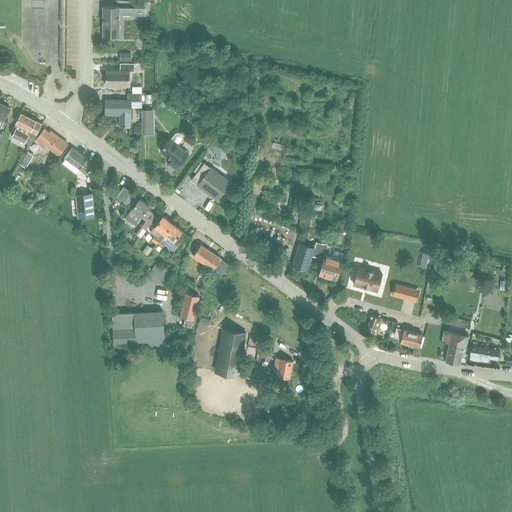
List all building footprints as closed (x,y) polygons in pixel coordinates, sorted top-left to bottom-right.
[(119,6),(103,6),(103,36),(119,36),(119,15),(145,15),(145,8),(119,7),(119,6)] [(132,52),(120,52),(120,61),(132,61),(132,52)] [(106,70),(106,85),(129,85),(129,71),(134,71),(134,63),(120,63),(120,70),(106,70)] [(141,93),(132,93),(127,93),(127,100),(106,100),(106,114),(120,114),(120,126),(129,126),(130,114),(131,114),(131,107),(142,107),(141,93)] [(0,128),(4,120),(10,108),(0,102),(0,128)] [(152,134),(152,110),(144,110),(144,134),(152,134)] [(41,124),(21,113),(16,123),(14,127),(12,136),(30,145),(41,124)] [(59,154),(67,143),(51,130),(49,132),(44,128),(35,141),(41,145),(43,142),(59,154)] [(174,133),(170,138),(166,144),(165,143),(164,145),(164,146),(160,151),(172,160),(169,163),(176,169),(189,153),(177,144),(181,139),(181,137),(181,136),(180,134),(179,133),(178,133),(176,133),(174,133)] [(66,158),(62,162),(76,173),(79,168),(86,173),(94,163),(72,147),(64,157),(66,158)] [(28,151),(20,163),(26,167),(33,154),(28,151)] [(204,162),(191,180),(198,185),(217,199),(228,184),(230,182),(211,167),(204,162)] [(129,206),(136,196),(123,186),(116,196),(129,206)] [(76,194),(78,217),(94,216),(92,192),(76,194)] [(150,206),(139,198),(125,217),(136,225),(142,217),(150,206)] [(315,215),(305,213),(304,227),(313,229),(312,237),(318,238),(319,225),(314,224),(315,215)] [(157,244),(173,222),(163,215),(150,232),(155,235),(152,240),(157,244)] [(150,223),(145,219),(136,232),(141,236),(150,223)] [(183,230),(173,222),(157,244),(162,248),(165,243),(174,250),(180,243),(176,239),(183,230)] [(137,248),(143,240),(137,236),(132,244),(137,248)] [(284,240),(275,237),(271,248),(281,251),(284,240)] [(320,258),(324,244),(316,242),(314,247),(300,242),(292,265),(307,270),(312,255),(320,258)] [(221,275),(229,264),(221,258),(201,244),(193,256),(221,275)] [(143,251),(148,254),(152,248),(148,245),(143,251)] [(325,255),(319,274),(336,279),(342,257),(344,251),(334,248),(332,255),(326,253),(325,255)] [(423,252),(419,267),(430,269),(433,254),(423,252)] [(167,284),(173,275),(156,263),(150,272),(167,284)] [(369,289),(370,288),(377,291),(382,273),(359,267),(354,284),(362,286),(361,287),(369,289)] [(411,298),(414,288),(398,284),(395,294),(403,296),(411,298)] [(191,327),(199,296),(186,292),(180,316),(186,317),(184,325),(191,327)] [(136,346),(164,345),(163,311),(112,313),(114,344),(136,343),(136,346)] [(375,334),(380,318),(371,315),(366,331),(375,334)] [(469,327),(470,321),(448,316),(446,322),(469,327)] [(210,326),(211,320),(200,317),(199,324),(210,326)] [(310,330),(313,326),(307,321),(304,326),(310,330)] [(422,334),(404,329),(397,327),(395,337),(401,339),(400,343),(414,346),(412,355),(419,357),(421,348),(419,347),(422,334)] [(238,376),(246,333),(225,329),(216,372),(238,376)] [(465,354),(469,335),(444,330),(441,342),(449,344),(445,361),(460,364),(462,353),(465,354)] [(471,345),(470,355),(469,360),(488,363),(489,359),(498,360),(500,350),(471,345)] [(272,367),(272,370),(277,371),(276,375),(290,378),(293,360),(276,357),(275,365),(273,364),(272,367)]
